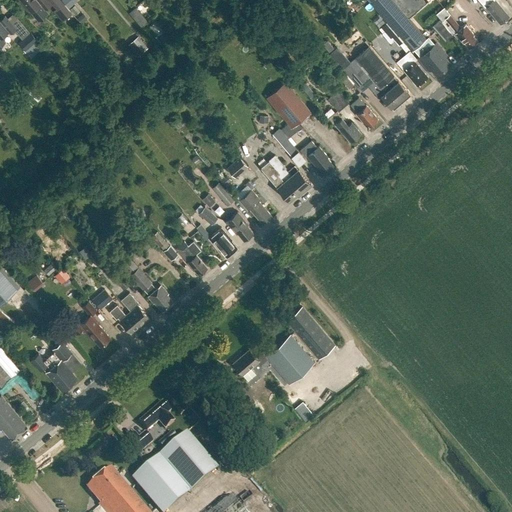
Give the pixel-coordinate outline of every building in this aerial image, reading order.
[(20,0),(31,12),(35,17),(52,3),(48,0),(20,0)] [(370,0),(369,2),(412,50),(425,39),(426,38),(408,18),(425,3),(422,0),(370,0)] [(494,0),(479,0),(484,6),(485,6),(500,22),(499,23),(500,23),(508,16),(494,0)] [(439,20),(433,25),(445,40),(454,32),(463,43),(464,42),(469,48),(477,41),(473,35),(474,35),(465,24),(461,27),(444,7),(436,14),(440,19),(439,19),(439,20)] [(5,16),(0,19),(0,46),(5,42),(1,38),(8,32),(10,34),(16,29),(5,16)] [(399,46),(403,42),(386,23),(379,28),(382,33),(390,43),(394,40),(399,46)] [(17,42),(30,57),(42,47),(29,32),(17,42)] [(148,48),(138,36),(127,44),(137,56),(148,48)] [(428,37),(414,49),(420,56),(431,68),(437,74),(449,64),(444,57),(445,57),(434,44),(428,37)] [(381,96),(390,107),(393,110),(410,95),(408,92),(398,80),(397,81),(393,75),(369,46),(350,62),(337,46),(334,48),(327,40),(323,43),(331,53),(362,91),(369,85),(374,91),(379,97),(381,96)] [(396,61),(403,69),(416,85),(427,76),(414,60),(417,58),(409,50),(396,61)] [(342,80),(348,88),(353,84),(347,76),(342,80)] [(34,81),(28,85),(33,93),(39,89),(34,81)] [(265,97),(291,128),(310,112),(284,81),(265,97)] [(305,82),(301,86),(305,92),(310,88),(305,82)] [(339,89),(333,94),(344,106),(349,102),(339,89)] [(333,94),(328,98),(338,111),(344,106),(333,94)] [(373,123),(372,123),(378,118),(366,104),(365,105),(359,97),(350,104),(357,112),(356,113),(367,127),(368,125),(369,126),(373,123)] [(255,110),(259,116),(265,111),(261,105),(255,110)] [(341,131),(351,142),(361,133),(351,122),(347,126),(342,121),(343,120),(336,111),(328,118),(333,124),(334,123),(341,131)] [(292,156),(291,157),(298,165),(306,159),(298,150),(279,127),(272,133),(292,156)] [(305,157),(307,156),(317,167),(318,166),(323,173),(333,165),(327,158),(327,156),(318,145),(316,147),(311,140),(299,150),(305,157)] [(146,159),(153,167),(159,162),(152,154),(146,159)] [(296,193),(297,195),(311,184),(298,169),(297,169),(294,165),(288,171),(285,168),(285,167),(275,154),(266,161),(263,157),(257,162),(277,187),(278,186),(289,200),(296,193)] [(226,169),(235,178),(247,167),(239,158),(226,169)] [(220,181),(224,185),(230,180),(225,175),(220,181)] [(249,208),(262,224),(271,216),(258,200),(259,199),(251,190),(254,187),(248,181),(244,185),(249,191),(239,200),(247,209),(249,208)] [(211,189),(226,207),(233,201),(231,198),(234,195),(228,187),(224,190),(218,183),(211,189)] [(177,196),(185,205),(189,202),(182,192),(177,196)] [(202,199),(209,207),(215,202),(209,194),(202,199)] [(197,215),(210,226),(216,220),(204,208),(197,215)] [(237,233),(243,240),(253,232),(246,225),(247,224),(237,212),(225,222),(236,234),(237,233)] [(219,247),(226,256),(237,247),(231,240),(231,239),(222,228),(209,239),(217,249),(219,247)] [(161,246),(166,242),(157,231),(152,236),(161,246)] [(164,250),(172,259),(179,253),(171,244),(164,250)] [(79,251),(86,259),(92,254),(86,246),(79,251)] [(188,246),(183,250),(191,259),(188,262),(198,275),(206,268),(196,255),(188,246)] [(147,295),(154,303),(155,302),(162,311),(173,301),(167,294),(169,293),(161,284),(155,289),(150,282),(130,258),(122,265),(142,289),(143,288),(148,294),(147,295)] [(44,270),(48,275),(56,268),(52,263),(44,270)] [(0,264),(0,304),(20,287),(0,264)] [(64,281),(73,274),(66,265),(58,272),(64,281)] [(120,272),(112,279),(122,291),(131,284),(120,272)] [(93,299),(100,308),(112,298),(105,289),(93,299)] [(120,301),(129,312),(140,325),(149,318),(138,304),(129,294),(120,301)] [(82,328),(92,339),(93,338),(99,346),(110,337),(99,324),(100,323),(92,314),(97,310),(89,301),(82,306),(90,315),(80,324),(74,317),(67,323),(76,334),(82,328)] [(120,320),(131,333),(140,325),(129,312),(126,315),(117,305),(110,311),(116,319),(119,317),(121,319),(120,320)] [(302,306),(286,320),(295,330),(291,333),(315,362),(319,358),(319,359),(335,345),(302,306)] [(291,333),(266,355),(290,383),(315,362),(291,333)] [(0,386),(23,367),(0,339),(0,386)] [(40,371),(43,368),(56,383),(58,382),(63,389),(76,378),(70,371),(81,363),(62,340),(52,348),(55,351),(44,360),(34,348),(27,354),(40,371)] [(249,349),(233,363),(242,374),(257,362),(259,365),(268,358),(261,350),(255,356),(249,349)] [(0,429),(2,427),(12,439),(27,426),(0,393),(0,429)] [(140,422),(147,431),(159,422),(165,429),(174,422),(167,414),(170,412),(162,403),(140,422)] [(126,441),(137,455),(152,442),(145,433),(139,438),(135,434),(126,441)] [(132,480),(159,511),(168,511),(218,470),(187,433),(132,480)] [(168,437),(159,445),(164,451),(173,443),(168,437)] [(100,504),(99,506),(104,511),(148,511),(111,468),(87,488),(100,504)] [(212,511),(243,511),(245,511),(232,495),(212,511)]
